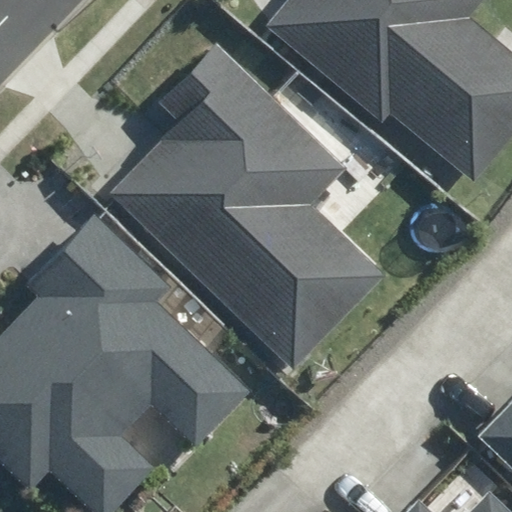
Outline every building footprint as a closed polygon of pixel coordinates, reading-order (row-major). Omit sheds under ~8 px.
[(391,111),(474,181),(511,136),(511,52),(470,17),(484,0),(292,0),(268,29),(381,123),(391,111)] [(110,192),(292,369),(385,274),(312,203),(344,170),(216,46),(158,105),(178,124),(110,192)] [(53,470),(96,511),(113,511),(156,468),(121,434),(151,403),(196,446),(249,392),(158,304),(172,290),(96,215),(26,286),(35,295),(0,330),(0,457),(33,490),(53,470)] [(511,401),(481,432),(511,463),(511,401)] [(404,511),(509,511),(489,493),(470,511),(430,511),(417,499),(404,511)]
